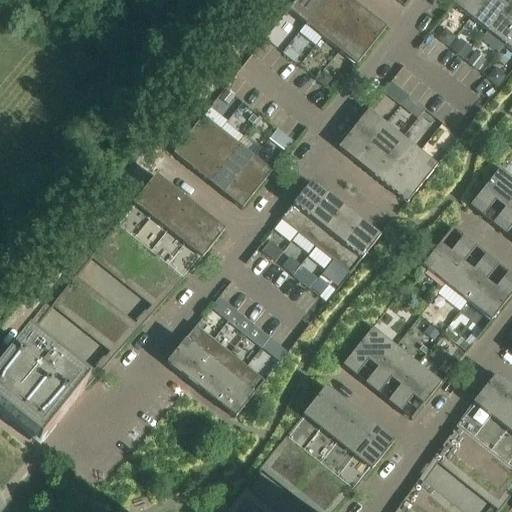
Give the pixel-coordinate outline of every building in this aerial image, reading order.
[(297,0),(287,13),(304,26),(325,0),(297,0)] [(325,0),(304,26),(321,40),(349,5),(343,0),(325,0)] [(457,0),(452,7),(470,20),(485,0),(457,0)] [(511,0),(485,0),(470,20),(486,34),(511,1),(511,0)] [(511,1),(486,34),(503,47),(511,36),(511,1)] [(351,2),(349,5),(321,40),(338,53),(366,18),(356,10),(358,8),(351,2)] [(368,16),(366,18),(338,53),(356,68),(384,32),(386,30),(368,16)] [(511,36),(503,47),(511,54),(511,36)] [(226,93),(221,101),(227,106),(233,99),(226,93)] [(368,113),(339,148),(338,150),(348,159),(356,165),(357,163),(385,127),(368,113)] [(202,119),(174,155),(172,157),(190,171),(192,169),(220,133),(202,119)] [(385,127),(357,163),(367,170),(365,173),(372,178),(374,176),(402,141),(385,127)] [(220,133),(192,169),(202,177),(200,179),(207,184),(209,182),(237,147),(220,133)] [(402,141),(374,176),(384,184),(382,186),(389,192),(391,189),(419,154),(402,141)] [(237,147),(209,182),(219,190),(217,192),(224,198),(226,196),(254,160),(237,147)] [(419,154),(391,189),(401,197),(399,199),(407,205),(437,168),(419,154)] [(254,160),(226,196),(236,203),(234,206),(241,212),(271,174),(254,160)] [(49,175),(43,171),(38,177),(44,182),(49,175)] [(511,181),(499,171),(469,209),(480,218),(494,204),(504,211),(511,201),(511,181)] [(155,179),(144,192),(134,204),(152,218),(161,206),(172,193),(155,179)] [(318,191),(310,185),(280,222),(297,236),(326,201),(316,193),(318,191)] [(172,193),(161,206),(152,218),(169,232),(178,220),(189,206),(172,193)] [(327,198),(326,201),(297,236),(314,249),(343,214),(333,206),(335,204),(327,198)] [(511,201),(504,211),(491,227),(503,236),(511,226),(511,201)] [(189,206),(178,220),(169,232),(186,245),(206,220),(189,206)] [(344,212),(343,214),(314,249),(331,263),(359,228),(350,220),(351,218),(344,212)] [(223,234),(206,220),(186,245),(203,259),(223,234)] [(359,228),(331,263),(349,277),(379,240),(368,231),(361,225),(359,228)] [(450,255),(439,246),(421,268),(445,288),(463,265),(475,250),(464,241),(450,255)] [(273,247),(266,257),(274,263),(282,254),(273,247)] [(472,273),(463,265),(445,288),(468,305),(486,283),(498,268),(487,259),(472,273)] [(289,260),(281,269),(290,276),(298,267),(289,260)] [(306,274),(299,283),(307,290),(314,280),(306,274)] [(495,291),(486,283),(468,305),(490,323),(511,296),(511,279),(509,277),(495,291)] [(318,280),(309,291),(325,304),(335,293),(318,280)] [(218,300),(210,310),(217,315),(225,305),(218,300)] [(236,314),(228,325),(235,330),(243,320),(236,314)] [(195,329),(167,364),(166,366),(183,380),(185,378),(213,343),(195,329)] [(372,331),(342,369),(353,377),(367,363),(377,371),(394,349),(372,331)] [(262,335),(254,345),(261,351),(269,341),(262,335)] [(213,343),(185,378),(195,386),(193,388),(200,394),(202,392),(230,356),(213,343)] [(29,345),(22,346),(0,372),(0,418),(39,449),(57,426),(83,394),(65,374),(62,378),(42,362),(45,358),(29,345)] [(377,371),(364,386),(376,395),(390,381),(399,389),(417,367),(394,349),(377,371)] [(230,356),(202,392),(212,400),(210,402),(217,407),(219,405),(247,370),(230,356)] [(399,389),(387,404),(398,413),(412,399),(423,408),(441,386),(417,367),(399,389)] [(247,370),(219,405),(229,413),(227,415),(235,421),(264,384),(247,370)] [(494,378),(484,392),(474,403),(491,417),(501,405),(511,392),(494,378)] [(324,391),(313,404),(304,416),(321,430),(330,418),(341,404),(324,391)] [(511,392),(501,405),(491,417),(509,431),(511,426),(511,392)] [(341,404),(330,418),(321,430),(338,443),(358,418),(341,404)] [(376,432),(358,418),(338,443),(355,457),(365,445),(376,432)] [(376,432),(365,445),(355,457),(373,471),(393,446),(376,432)]
